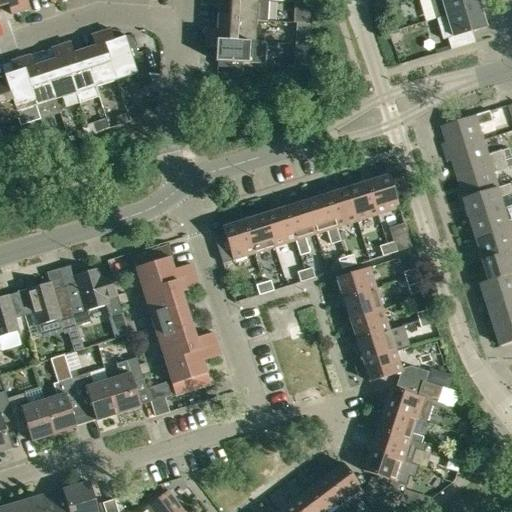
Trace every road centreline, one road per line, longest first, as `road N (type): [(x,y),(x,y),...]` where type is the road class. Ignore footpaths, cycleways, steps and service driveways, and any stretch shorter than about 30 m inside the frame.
road 1 (residential): [(0,481),(89,455),(110,467),(261,419)]
road 2 (residential): [(261,419),(180,188)]
road 3 (unclassified): [(0,255),(147,212),(180,188)]
road 4 (unclassified): [(480,74),(385,95),(307,144)]
road 5 (unclassified): [(307,144),(394,124),(480,74)]
road 6 (residential): [(174,22),(98,15),(0,46)]
road 7 (residential): [(180,188),(170,153),(174,22)]
road 8 (unclassified): [(180,188),(208,171),(307,144)]
road 9 (residential): [(261,419),(390,382)]
